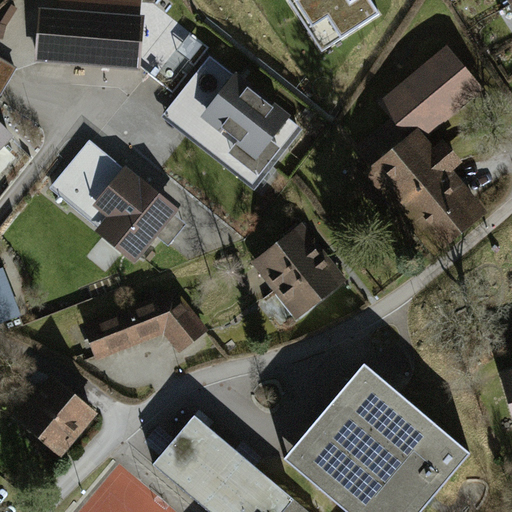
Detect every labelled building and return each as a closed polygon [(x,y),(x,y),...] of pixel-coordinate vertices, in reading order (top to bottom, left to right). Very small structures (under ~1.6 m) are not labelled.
[(373,0),(289,0),(325,55),(384,16),(373,0)] [(43,59),(139,69),(144,20),(49,9),(43,59)] [(397,120),(362,149),(441,244),(477,214),(415,140),(476,89),(447,54),(385,105),(397,120)] [(292,119),(240,76),(207,116),(259,159),(292,119)] [(0,151),(14,138),(0,123),(0,151)] [(137,262),(178,212),(92,143),(63,179),(110,217),(99,231),(137,262)] [(303,232),(255,270),(293,316),(340,278),(303,232)] [(5,270),(0,271),(0,326),(24,317),(5,270)] [(177,293),(81,330),(96,368),(167,340),(184,360),(213,337),(177,293)] [(371,360),(288,456),(353,511),(422,511),(476,450),(371,360)] [(57,383),(22,425),(68,462),(102,419),(57,383)] [(309,511),(197,416),(154,466),(207,511),(309,511)]
